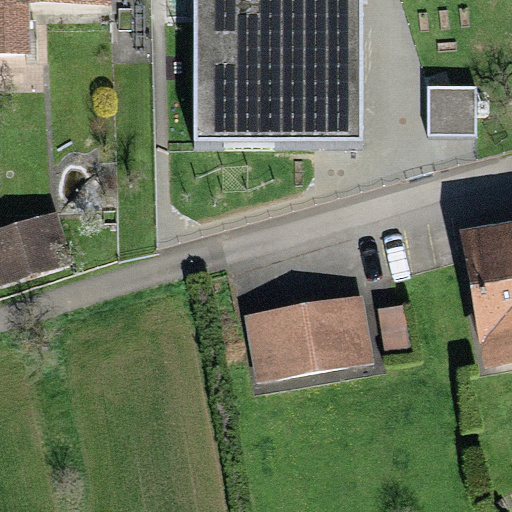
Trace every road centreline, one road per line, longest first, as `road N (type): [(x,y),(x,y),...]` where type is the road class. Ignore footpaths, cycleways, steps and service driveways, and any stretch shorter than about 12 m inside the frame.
road 1 (residential): [(179,276),(511,178)]
road 2 (track): [(0,325),(179,276)]
